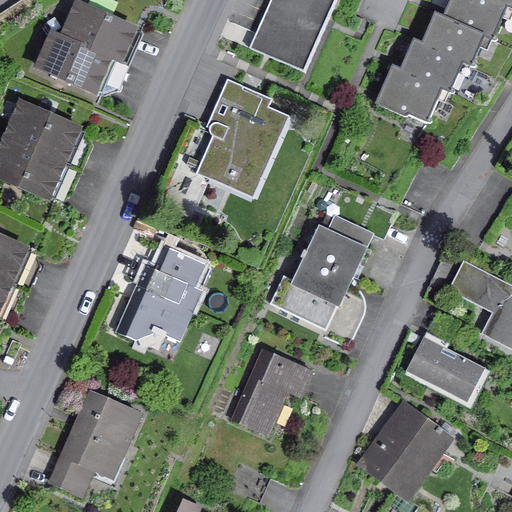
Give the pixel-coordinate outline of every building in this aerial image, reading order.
[(336,0),(271,0),(250,48),(304,72),(336,0)] [(507,5),(495,0),(451,0),(444,18),(486,35),(493,38),(507,5)] [(64,37),(113,58),(123,62),(137,30),(78,5),(64,37)] [(473,67),(486,35),(444,18),(435,14),(422,45),(464,63),(473,67)] [(99,90),(113,58),(64,37),(53,32),(40,65),(99,90)] [(464,63),(422,45),(413,42),(401,71),(444,89),(451,92),(464,63)] [(444,89),(401,71),(391,67),(376,104),(428,126),(444,89)] [(198,176),(258,202),(293,121),(272,112),(276,104),(228,84),(206,134),(214,138),(198,176)] [(22,104),(7,138),(64,162),(78,128),(22,104)] [(7,138),(0,153),(0,174),(49,196),(64,162),(7,138)] [(320,228),(306,256),(351,277),(370,237),(334,220),(328,232),(320,228)] [(0,238),(0,277),(11,282),(25,249),(0,238)] [(149,268),(122,329),(138,337),(158,330),(175,338),(206,267),(166,249),(156,271),(149,268)] [(285,279),(274,304),(327,328),(351,277),(306,256),(294,283),(285,279)] [(486,332),(511,344),(511,300),(508,298),(511,289),(511,287),(464,265),(452,290),(496,311),(486,332)] [(0,277),(0,308),(11,282),(0,277)] [(411,370),(467,397),(481,370),(425,342),(411,370)] [(264,355),(238,418),(268,431),(285,389),(299,395),(308,373),(264,355)] [(90,393),(52,486),(81,498),(92,471),(114,480),(141,414),(90,393)] [(403,410),(364,463),(407,494),(446,441),(403,410)] [(184,499),(178,511),(197,511),(200,506),(184,499)]
